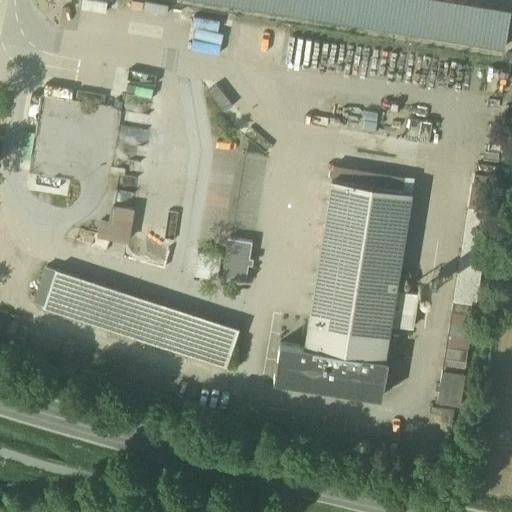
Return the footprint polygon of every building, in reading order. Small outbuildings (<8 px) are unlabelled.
[(107,1),(99,0),(82,0),(81,7),(84,8),(105,11),(107,1)] [(187,45),(213,49),(218,18),(193,14),(187,45)] [(55,104),(75,105),(75,85),(44,84),(44,94),(31,94),(30,108),(41,109),(42,97),(55,97),(55,104)] [(411,118),(408,139),(429,142),(433,122),(411,118)] [(405,176),(334,165),(332,178),(403,189),(405,176)] [(403,189),(332,178),(327,206),(304,347),(385,359),(390,329),(391,324),(396,291),(412,191),(403,189)] [(491,199),(470,195),(468,207),(489,210),(491,199)] [(108,219),(100,218),(97,237),(128,242),(134,207),(114,204),(111,203),(108,219)] [(467,214),(442,371),(464,374),(488,218),(467,214)] [(252,241),(229,237),(222,277),(246,281),(252,241)] [(200,251),(195,269),(215,274),(220,256),(200,251)] [(237,327),(58,266),(44,309),(225,366),(237,327)] [(417,294),(396,291),(391,324),(412,327),(417,294)] [(304,347),(280,343),(274,381),(382,398),(388,360),(385,359),(304,347)] [(464,374),(442,371),(437,402),(460,406),(465,374),(464,374)]
